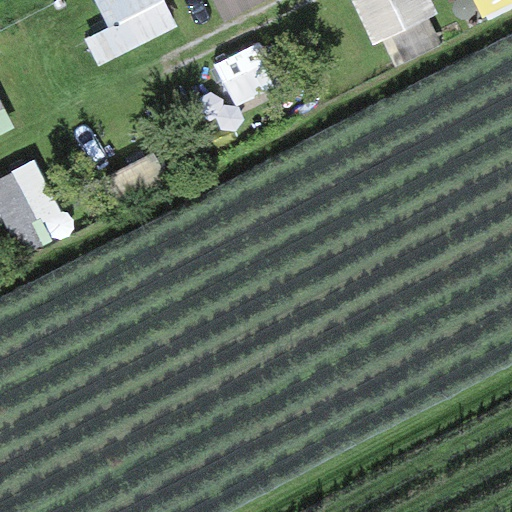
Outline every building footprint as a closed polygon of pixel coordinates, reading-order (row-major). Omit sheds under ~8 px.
[(98,0),(107,23),(89,30),(100,59),(183,26),(172,0),(98,0)] [(221,0),(229,16),(263,0),(221,0)] [(439,0),(359,0),(379,42),(445,13),(439,0)] [(0,121),(14,116),(0,85),(0,121)] [(0,173),(0,190),(18,231),(66,209),(41,155),(0,173)]
